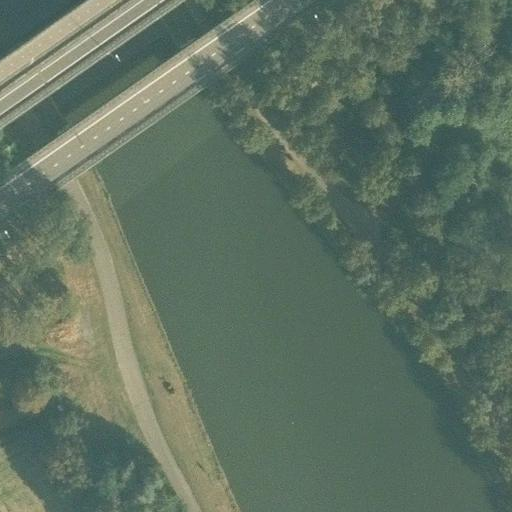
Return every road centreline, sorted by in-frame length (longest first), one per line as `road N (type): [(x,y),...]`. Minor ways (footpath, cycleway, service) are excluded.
road 1 (unclassified): [(511,436),(233,69),(191,0)]
road 2 (unclassified): [(193,511),(137,389),(75,190),(0,73)]
road 3 (primary): [(0,204),(291,0)]
road 4 (primary): [(156,0),(0,109)]
